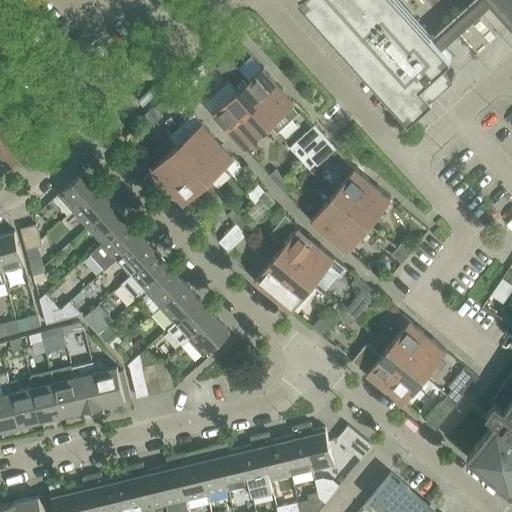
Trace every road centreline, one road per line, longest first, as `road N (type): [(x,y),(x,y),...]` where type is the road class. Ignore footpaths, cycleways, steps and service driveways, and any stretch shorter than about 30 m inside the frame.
road 1 (residential): [(0,471),(278,399),(313,360)]
road 2 (residential): [(313,360),(258,315),(86,130)]
road 3 (residential): [(497,367),(416,304),(469,238),(405,164)]
road 4 (residential): [(498,511),(313,360)]
road 5 (residential): [(405,164),(259,0)]
road 6 (residential): [(86,130),(232,0)]
road 7 (residential): [(505,72),(405,164)]
road 8 (residential): [(86,130),(0,33)]
